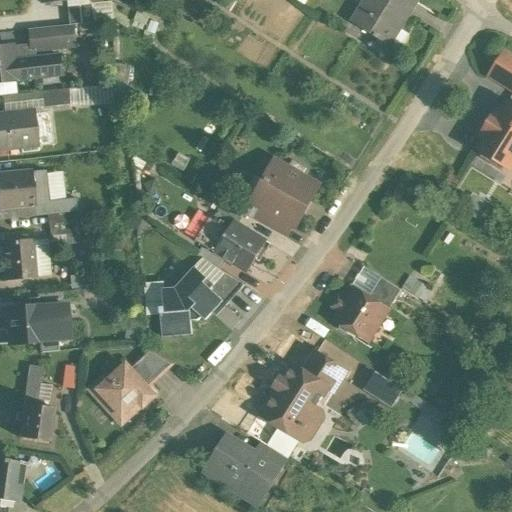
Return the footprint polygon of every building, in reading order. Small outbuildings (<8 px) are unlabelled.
[(416,0),(415,0),(366,0),(353,23),(381,41),(399,12),(406,17),(416,0)] [(86,1),(68,2),(70,26),(73,26),(113,21),(112,2),(92,5),(86,1)] [(70,26),(59,27),(61,49),(75,48),(73,26),(70,26)] [(59,27),(30,31),(32,51),(61,49),(59,27)] [(10,48),(0,49),(0,81),(14,80),(13,62),(10,48)] [(511,58),(502,52),(487,76),(511,92),(511,58)] [(60,57),(39,59),(41,77),(62,74),(60,57)] [(39,59),(13,62),(14,80),(41,77),(39,59)] [(66,90),(40,93),(43,109),(68,106),(66,90)] [(511,166),(511,105),(507,102),(499,115),(494,111),(479,136),(484,139),(476,151),(509,172),(511,166)] [(32,111),(0,114),(0,151),(51,145),(48,114),(33,116),(32,111)] [(318,185),(275,161),(263,183),(268,185),(257,205),(262,208),(287,221),(290,223),(303,198),(309,201),(318,185)] [(45,172),(0,175),(0,219),(50,216),(45,172)] [(244,215),(223,204),(212,221),(228,231),(233,222),(238,225),(244,215)] [(287,221),(262,208),(254,221),(279,235),(287,221)] [(212,221),(210,219),(196,241),(204,246),(214,252),(228,231),(212,221)] [(238,225),(233,222),(228,231),(214,252),(226,260),(247,273),(256,259),(259,261),(270,245),(238,225)] [(31,242),(1,243),(3,281),(48,277),(45,241),(31,242)] [(214,252),(204,246),(197,256),(220,270),(226,260),(214,252)] [(213,285),(194,268),(175,289),(162,290),(164,308),(160,309),(162,338),(192,336),(191,321),(198,321),(201,317),(205,321),(222,303),(223,302),(210,290),(214,286),(213,285)] [(244,286),(224,273),(213,285),(214,286),(210,290),(223,302),(222,303),(226,306),(241,290),(244,286)] [(400,291),(380,278),(367,298),(388,311),(400,291)] [(408,290),(422,298),(429,286),(415,278),(408,290)] [(367,298),(353,289),(344,303),(337,299),(332,308),(339,312),(333,321),(338,324),(338,330),(345,335),(351,331),(369,342),(388,311),(367,298)] [(37,306),(5,309),(8,345),(41,342),(40,325),(51,323),(49,307),(39,308),(37,306)] [(173,364),(152,350),(135,365),(152,383),(173,364)] [(345,372),(314,352),(301,372),(326,388),(325,389),(332,393),(345,372)] [(74,367),(63,365),(60,386),(71,388),(74,367)] [(110,380),(99,391),(104,396),(117,410),(122,416),(138,401),(143,407),(155,397),(126,365),(110,380)] [(301,372),(291,366),(283,378),(277,375),(270,387),(276,390),(261,415),(280,427),(287,416),(309,431),(310,431),(315,429),(322,416),(322,411),(314,406),(325,389),(326,388),(301,372)] [(39,369),(26,367),(24,383),(36,384),(39,369)] [(378,371),(367,388),(395,406),(406,389),(378,371)] [(106,376),(95,386),(99,391),(110,380),(106,376)] [(36,384),(24,383),(21,405),(39,407),(40,403),(34,402),(36,384)] [(117,410),(104,396),(100,400),(113,414),(117,410)] [(421,403),(410,437),(453,451),(465,417),(421,403)] [(39,407),(21,405),(16,438),(47,443),(51,409),(39,407)] [(322,416),(315,429),(310,431),(317,435),(329,415),(322,411),(322,416)] [(257,456),(228,439),(219,455),(220,456),(209,474),(251,500),(268,473),(274,476),(277,471),(278,469),(257,456)] [(288,459),(265,445),(257,456),(278,469),(277,471),(280,472),(288,459)] [(21,463),(0,460),(0,500),(7,502),(16,503),(21,463)]
